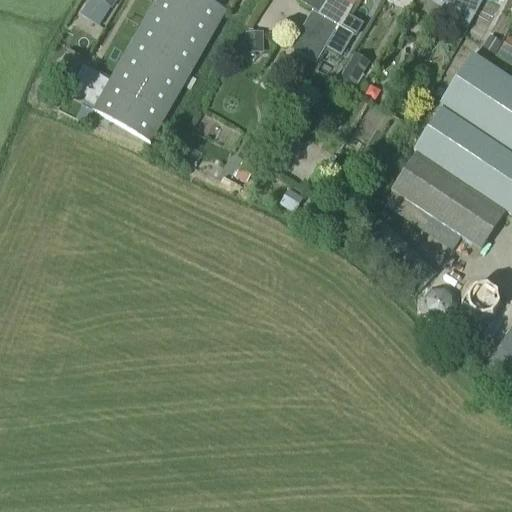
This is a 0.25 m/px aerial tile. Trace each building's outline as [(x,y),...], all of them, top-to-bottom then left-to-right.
[(87,0),(77,17),(87,23),(100,31),(118,0),(87,0)] [(225,16),(200,1),(197,0),(158,0),(93,115),(151,148),(225,16)] [(318,17),(328,0),(299,0),(297,4),(312,12),(312,13),(318,17)] [(328,0),(318,17),(339,30),(354,0),(328,0)] [(354,0),(339,30),(328,52),(341,60),(353,38),(340,31),(357,0),(354,0)] [(420,0),(438,10),(443,0),(420,0)] [(318,17),(312,13),(290,52),(316,67),(325,50),(328,52),(339,30),(318,17)] [(245,35),(245,56),(263,56),(262,35),(245,35)] [(84,63),(67,54),(50,84),(68,94),(84,63)] [(354,57),(337,86),(353,95),(369,66),(354,57)] [(511,85),(472,59),(439,110),(442,112),(414,156),(416,157),(390,196),(480,255),(506,216),(511,219),(511,85)] [(74,87),(66,99),(90,114),(107,87),(97,81),(84,72),(74,87)] [(294,112),(284,129),(296,136),(306,119),(294,112)] [(242,164),(234,180),(246,186),(254,170),(242,164)] [(242,190),(223,180),(220,187),(239,196),(242,190)] [(303,202),(288,192),(278,207),(294,217),(303,202)] [(338,225),(315,211),(308,223),(330,237),(338,225)] [(465,318),(478,326),(476,329),(465,321),(456,334),(468,342),(463,348),(503,376),(511,363),(511,344),(496,333),(500,328),(493,323),(497,322),(503,311),(500,294),(487,285),(470,289),(462,303),(465,318)]
